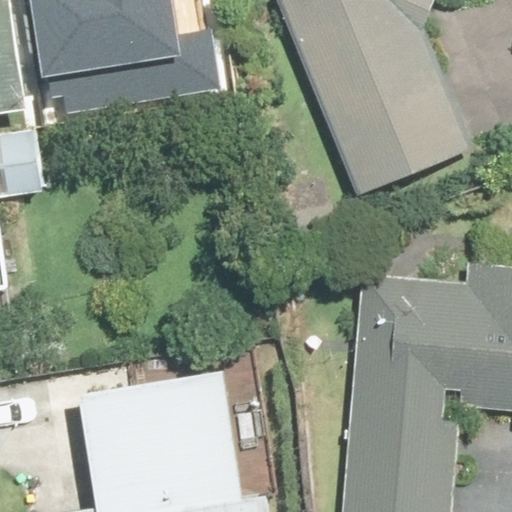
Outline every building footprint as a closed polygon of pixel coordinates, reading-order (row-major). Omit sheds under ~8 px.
[(0,0),(0,111),(33,106),(16,0),(0,0)] [(422,28),(438,0),(282,0),(364,197),(473,151),(422,28)] [(38,132),(0,137),(0,195),(46,189),(38,132)] [(511,268),(477,266),(475,285),(366,277),(348,511),(455,511),(463,409),(511,412),(511,268)] [(274,511),(272,497),(247,501),(227,369),(86,390),(104,508),(78,511),(274,511)]
